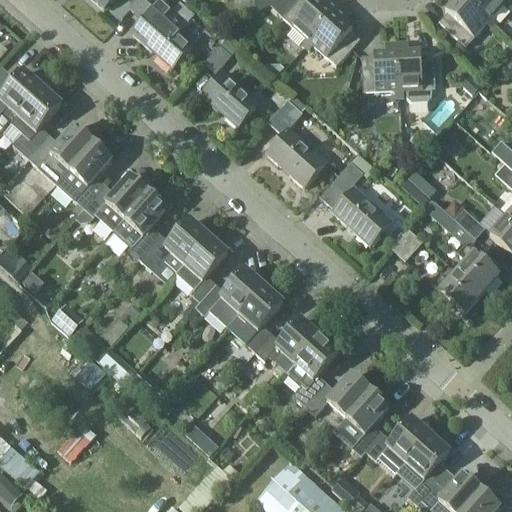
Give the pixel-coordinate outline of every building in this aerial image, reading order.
[(115,0),(89,0),(104,13),(115,0)] [(140,0),(135,6),(144,15),(146,12),(149,14),(162,1),(166,4),(170,0),(140,0)] [(302,48),(305,51),(342,10),(337,6),(330,13),(317,2),(315,4),(310,0),(302,0),(283,23),(306,43),(302,48)] [(469,5),(463,0),(453,0),(456,3),(445,16),(447,17),(439,26),(465,50),(485,28),(486,27),(491,31),(494,28),(469,5)] [(505,6),(498,0),(463,0),(469,5),(494,28),(497,24),(492,20),(505,6)] [(342,10),(305,51),(308,54),(312,49),(336,70),(360,44),(351,36),(352,34),(340,22),(347,15),(342,10)] [(172,74),(192,51),(151,14),(131,37),(172,74)] [(395,101),(399,101),(396,46),(390,47),(390,57),(373,58),(373,61),(361,61),(363,97),(394,95),(395,101)] [(403,46),(396,46),(399,101),(404,101),(403,95),(406,95),(407,103),(411,107),(427,107),(432,102),(432,93),(435,93),(433,58),(421,58),(421,56),(404,56),(403,46)] [(215,78),(231,60),(219,49),(203,66),(215,78)] [(0,115),(6,110),(17,120),(43,92),(24,75),(3,98),(0,94),(0,115)] [(238,133),(259,109),(223,76),(201,100),(238,133)] [(62,109),(43,92),(17,120),(10,128),(22,139),(13,149),(29,163),(49,140),(41,132),(62,109)] [(287,105),(268,127),(279,137),(283,133),(288,137),(288,136),(304,119),(301,116),(306,110),(293,99),(287,105)] [(56,190),(94,148),(75,131),(59,149),(49,140),(29,163),(39,171),(37,174),(56,190)] [(288,136),(288,137),(267,160),(303,192),(325,168),(288,136)] [(511,155),(502,147),(492,157),(505,169),(511,176),(511,155)] [(112,165),(94,148),(56,190),(76,209),(72,214),(78,219),(82,215),(104,190),(97,182),(112,165)] [(345,199),(363,178),(364,180),(372,171),(358,158),(351,167),(332,188),(345,199)] [(511,176),(505,169),(495,180),(511,194),(511,176)] [(416,173),(403,188),(426,207),(439,192),(416,173)] [(114,235),(148,196),(130,180),(114,198),(104,190),(82,215),(91,223),(94,219),(112,236),(114,235)] [(369,252),(391,228),(354,194),(332,218),(369,252)] [(148,196),(114,235),(131,250),(129,253),(131,254),(129,256),(137,264),(160,238),(152,230),(167,213),(148,196)] [(476,243),(455,224),(435,207),(427,216),(464,250),(457,259),(466,266),(456,277),(482,300),(499,281),(487,270),(488,268),(482,263),(480,264),(467,253),(475,244),(476,243)] [(0,244),(8,252),(0,260),(0,269),(20,287),(33,272),(9,250),(25,232),(0,209),(0,244)] [(464,214),(455,224),(476,243),(485,234),(464,214)] [(511,260),(511,226),(506,221),(489,240),(511,260)] [(165,289),(209,241),(190,224),(170,246),(160,238),(137,264),(165,289)] [(405,266),(422,247),(409,236),(392,255),(405,266)] [(228,258),(209,241),(165,289),(157,298),(162,302),(173,290),(173,286),(178,280),(187,289),(194,295),(190,299),(196,304),(186,315),(189,319),(195,312),(200,308),(216,289),(207,281),(228,258)] [(239,319),(265,290),(246,273),(225,296),(216,289),(200,308),(195,312),(189,319),(192,321),(198,315),(204,321),(209,316),(215,322),(227,332),(239,319)] [(464,320),(482,300),(456,277),(447,287),(439,279),(430,289),(447,304),(445,306),(451,311),(452,309),(464,320)] [(265,290),(239,319),(249,328),(243,335),(250,342),(245,348),(255,357),(272,338),(263,330),(283,307),(265,290)] [(281,346),(272,338),(255,357),(265,366),(269,361),(275,368),(284,358),(295,368),(320,340),(301,323),(281,346)] [(338,357),(320,340),(295,368),(287,377),(290,380),(288,382),(299,393),(293,400),(306,411),(327,388),(318,380),(338,357)] [(89,361),(78,382),(98,392),(109,372),(89,361)] [(336,396),(327,388),(306,411),(316,420),(328,406),(346,422),(369,396),(350,379),(336,396)] [(369,396),(346,422),(364,438),(351,452),(361,461),(365,456),(382,438),(373,430),(388,413),(369,396)] [(405,467),(430,439),(412,422),(391,446),(382,438),(365,456),(374,464),(376,466),(383,457),(391,464),(396,459),(405,467)] [(196,428),(188,437),(211,457),(219,448),(196,428)] [(72,464),(93,443),(80,430),(59,451),(72,464)] [(0,435),(0,465),(25,490),(40,474),(0,435)] [(430,439),(405,467),(423,484),(407,502),(416,510),(421,506),(437,487),(428,478),(449,455),(430,439)] [(335,489),(353,470),(344,462),(326,481),(335,489)] [(340,511),(291,467),(254,506),(260,511),(340,511)] [(221,469),(180,505),(185,511),(199,511),(233,483),(221,469)] [(446,495),(437,487),(421,506),(427,511),(464,511),(480,495),(461,478),(446,495)] [(498,511),(480,495),(464,511),(498,511)] [(383,511),(374,502),(364,511),(363,511),(383,511)]
